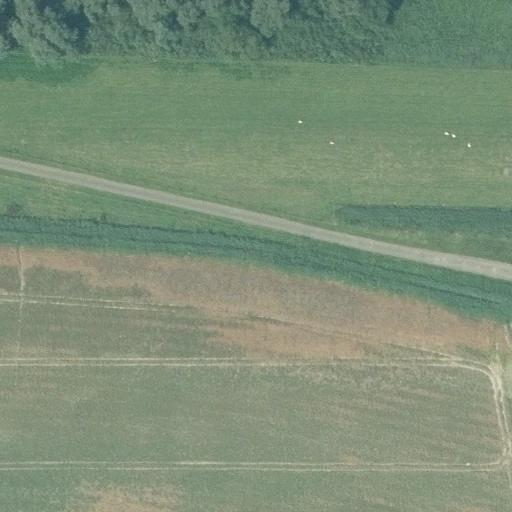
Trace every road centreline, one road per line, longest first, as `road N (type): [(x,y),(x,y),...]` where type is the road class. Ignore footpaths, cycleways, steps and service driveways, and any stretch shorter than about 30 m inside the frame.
road 1 (unclassified): [(511,281),(0,166)]
road 2 (track): [(511,137),(0,130)]
